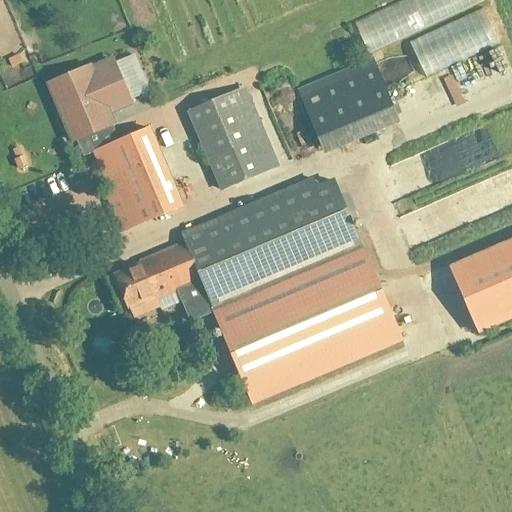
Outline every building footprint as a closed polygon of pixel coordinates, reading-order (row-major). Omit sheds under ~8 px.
[(415,0),(395,0),(346,21),(358,47),(423,19),(415,0)] [(94,153),(119,143),(107,114),(131,104),(113,61),(89,72),(87,68),(49,84),(74,143),(76,142),(83,158),(94,153)] [(373,63),(298,94),(321,149),(396,118),(373,63)] [(245,88),(186,113),(220,193),(279,168),(245,88)] [(94,153),(111,195),(106,197),(121,234),(182,209),(149,131),(119,143),(94,153)] [(26,167),(17,149),(10,152),(14,161),(12,162),(17,171),(26,167)] [(421,187),(449,172),(438,150),(410,165),(421,187)] [(390,185),(407,176),(402,167),(385,176),(390,185)] [(334,183),(317,190),(314,182),(181,237),(187,249),(176,254),(174,249),(138,264),(139,266),(113,277),(127,311),(129,310),(133,319),(159,308),(156,301),(177,292),(190,323),(213,313),(362,250),(334,183)] [(27,205),(18,188),(5,195),(14,212),(27,205)] [(511,242),(451,269),(479,333),(511,318),(511,242)] [(399,339),(362,250),(213,313),(250,401),(399,339)]
